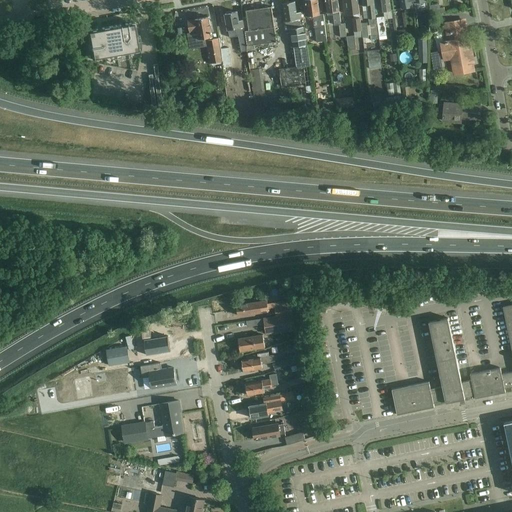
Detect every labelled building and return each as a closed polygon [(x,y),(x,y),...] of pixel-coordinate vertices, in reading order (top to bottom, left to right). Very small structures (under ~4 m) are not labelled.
[(320,15),(318,0),(306,0),(309,19),(314,18),(316,28),(318,42),(328,41),(324,14),(320,15)] [(336,25),(340,25),(342,24),(338,0),(326,0),(328,16),(334,15),(335,25),(336,25)] [(362,24),(358,0),(346,0),(349,15),(354,14),(354,19),(353,19),(355,32),(363,31),(362,24)] [(377,20),(374,0),(362,0),(363,6),(368,5),(372,35),(379,34),(377,20)] [(382,0),(384,12),(392,11),(390,0),(382,0)] [(401,0),(402,9),(413,7),(412,1),(414,0),(415,2),(427,0),(401,0)] [(285,4),(283,4),(286,22),(291,22),(297,68),(274,71),(277,92),(307,87),(308,94),(314,93),(310,67),(311,66),(305,27),(303,12),(297,13),(295,2),(289,3),(288,2),(286,3),(285,4)] [(186,13),(195,10),(193,3),(184,5),(186,13)] [(440,4),(431,6),(431,15),(445,12),(444,8),(440,8),(440,4)] [(248,20),(244,21),(245,29),(248,51),(256,50),(255,46),(278,43),(272,7),(246,11),(248,20)] [(248,52),(248,51),(245,29),(241,30),(238,13),(226,15),(228,33),(238,31),(240,45),(241,45),(242,53),(248,52)] [(385,17),(378,18),(380,37),(387,36),(385,17)] [(213,39),(209,18),(202,19),(201,18),(197,19),(196,20),(188,21),(190,33),(198,32),(199,40),(207,38),(212,64),(223,62),(221,49),(219,38),(213,39)] [(469,46),(466,28),(464,20),(446,24),(448,34),(457,32),(458,41),(449,43),(449,42),(446,42),(446,43),(443,44),(445,59),(453,57),(456,74),(473,71),(472,63),(473,63),(470,46),(469,46)] [(88,31),(93,60),(112,57),(112,54),(116,53),(117,57),(116,53),(121,52),(121,55),(140,52),(139,41),(137,41),(136,36),(138,36),(135,22),(88,31)] [(368,23),(362,24),(363,31),(364,38),(370,37),(368,23)] [(355,35),(347,37),(349,50),(357,49),(355,35)] [(229,48),(221,49),(223,62),(224,68),(232,66),(229,48)] [(427,48),(419,48),(420,63),(428,63),(427,48)] [(366,56),(367,74),(379,74),(379,56),(366,56)] [(368,83),(371,101),(381,100),(378,82),(368,83)] [(480,120),(481,113),(481,106),(469,105),(469,103),(460,102),(460,105),(445,104),(444,116),(443,116),(443,118),(444,118),(444,121),(461,122),(461,118),(480,120)] [(237,305),(239,316),(253,314),(253,313),(260,312),(260,313),(269,311),(267,300),(258,302),(258,303),(251,304),(251,303),(237,305)] [(511,305),(504,307),(511,348),(511,372),(502,375),(501,368),(471,374),(472,381),(462,383),(449,318),(430,322),(443,387),(431,389),(430,382),(392,390),(398,415),(435,407),(434,403),(446,401),(446,403),(466,399),(465,397),(475,395),(476,399),(506,393),(505,389),(511,387),(511,305)] [(293,314),(292,306),(276,309),(278,317),(293,314)] [(296,330),(293,314),(278,317),(264,319),(266,335),(296,330)] [(150,328),(142,330),(143,339),(144,339),(147,353),(171,349),(168,333),(151,336),(150,328)] [(266,348),(264,335),(239,339),(241,352),(266,348)] [(127,347),(107,350),(110,366),(130,362),(127,347)] [(263,357),(242,360),(244,372),(263,369),(262,364),(276,362),(275,355),(269,356),(269,354),(263,355),(263,357)] [(275,370),(298,362),(296,357),(273,364),(275,370)] [(160,363),(140,367),(143,379),(150,377),(152,389),(176,385),(173,368),(162,370),(160,363)] [(273,389),(273,386),(280,385),(278,374),(271,375),(272,379),(246,384),(248,396),(265,393),(265,390),(273,389)] [(304,377),(289,382),(291,390),(307,385),(304,377)] [(283,407),(282,404),(282,402),(289,400),(286,393),(269,397),(270,403),(250,406),(252,419),(269,416),(269,413),(277,412),(277,409),(283,407)] [(165,426),(155,427),(157,437),(167,436),(183,433),(179,412),(181,412),(180,404),(179,401),(162,404),(165,426)] [(154,422),(123,427),(125,442),(157,437),(154,422)] [(253,428),(255,440),(281,436),(281,435),(286,434),(284,424),(279,425),(279,424),(253,428)] [(285,438),(288,445),(305,440),(303,432),(285,438)] [(192,484),(194,476),(167,470),(164,485),(174,487),(176,480),(192,484)] [(161,508),(162,500),(163,494),(153,492),(148,511),(176,511),(177,511),(161,508)] [(130,496),(129,505),(137,506),(139,498),(130,496)] [(202,511),(205,500),(190,497),(186,511),(202,511)]
